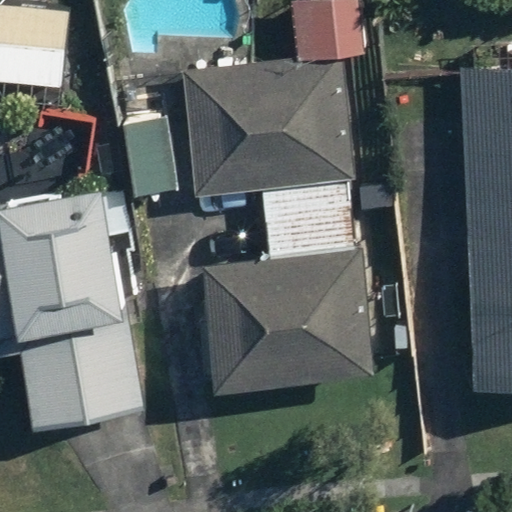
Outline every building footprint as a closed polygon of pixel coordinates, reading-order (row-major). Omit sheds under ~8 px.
[(52,0),(0,0),(0,9),(0,71),(68,78),(75,2),(52,0)] [(194,63),(205,185),(270,179),(277,248),(215,253),(226,378),(382,364),(352,46),(373,44),(369,0),(301,0),(306,52),(194,63)] [(511,56),(469,59),(486,376),(511,374),(511,56)] [(177,108),(132,116),(144,187),(189,179),(177,108)] [(0,328),(28,323),(46,419),(158,398),(116,176),(0,197),(0,328)]
